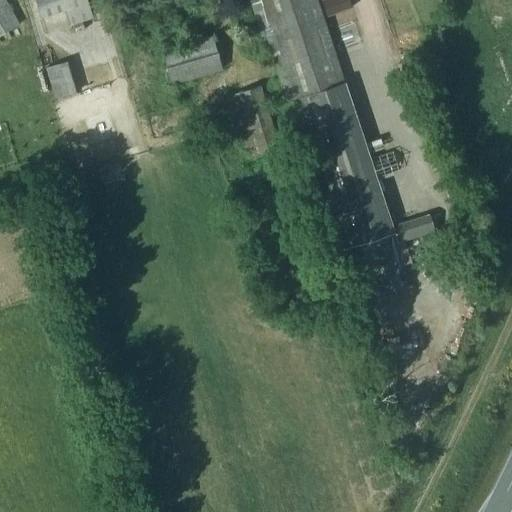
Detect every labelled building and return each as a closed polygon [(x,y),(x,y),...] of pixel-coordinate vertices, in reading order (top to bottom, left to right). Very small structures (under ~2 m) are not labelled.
[(5,0),(0,0),(0,34),(19,25),(5,0)] [(93,17),(87,0),(35,0),(41,16),(65,9),(70,24),(73,23),(82,20),(93,17)] [(340,249),(394,231),(317,0),(250,0),(261,34),(265,33),(287,99),(298,95),(328,188),(321,191),(340,249)] [(321,0),(327,15),(352,7),(349,0),(321,0)] [(82,20),(73,23),(75,31),(84,28),(82,20)] [(14,42),(10,33),(1,38),(5,47),(14,42)] [(222,68),(212,34),(160,50),(171,84),(222,68)] [(81,90),(72,59),(45,67),(54,98),(81,90)] [(229,97),(248,158),(281,148),(262,86),(229,97)] [(376,170),(380,183),(391,179),(387,166),(376,170)] [(410,237),(400,240),(400,241),(420,236),(436,231),(430,213),(406,220),(410,237)] [(443,254),(436,231),(420,236),(427,259),(443,254)]
